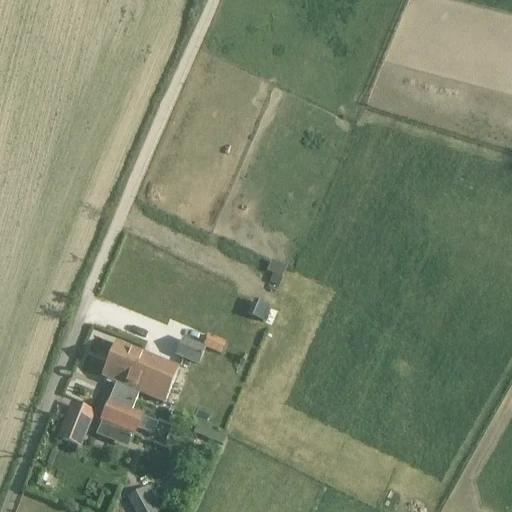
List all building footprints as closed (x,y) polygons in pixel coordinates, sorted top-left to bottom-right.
[(225,343),(208,336),(202,348),(182,339),(175,356),(197,366),(205,348),(220,354),(225,343)] [(135,373),(142,356),(117,345),(103,379),(116,385),(101,422),(133,436),(136,429),(153,436),(158,424),(141,417),(141,418),(131,414),(139,394),(138,394),(145,377),(135,373)] [(178,371),(142,356),(135,373),(145,377),(138,394),(139,394),(164,404),(178,371)] [(91,412),(72,404),(57,439),(76,447),(91,412)] [(161,511),(149,486),(127,498),(134,511),(161,511)]
